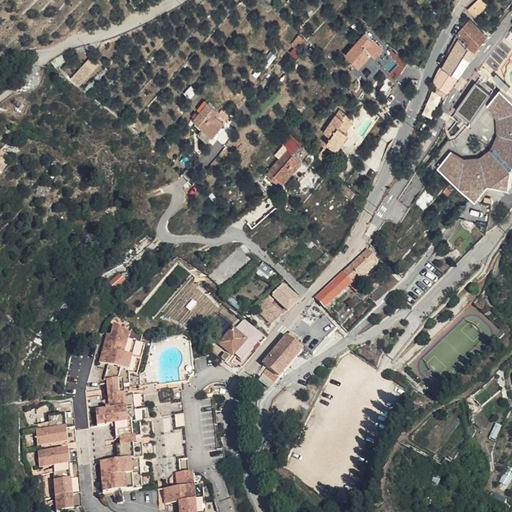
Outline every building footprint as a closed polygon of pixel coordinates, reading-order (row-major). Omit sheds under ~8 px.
[(486,0),(478,0),(470,7),(477,15),(490,3),(486,0)] [(478,46),(489,35),(472,19),(462,31),(478,46)] [(348,64),(370,84),(396,55),(367,29),(345,54),(352,60),(348,64)] [(511,33),(511,32),(486,67),(506,80),(511,85),(511,33)] [(470,58),(476,47),(463,36),(448,67),(459,72),(467,57),(470,58)] [(80,61),(66,76),(75,84),(88,69),(80,61)] [(511,103),(500,93),(488,107),(498,122),(499,132),(511,115),(511,103)] [(259,111),(264,116),(279,102),(274,96),(259,111)] [(223,107),(212,97),(196,115),(207,124),(202,131),(209,137),(232,111),(225,105),(223,107)] [(330,129),(322,138),(332,146),(336,142),(340,145),(351,134),(353,132),(347,126),(357,115),(347,106),(341,114),(340,112),(327,126),(330,129)] [(455,132),(464,120),(455,113),(448,127),(455,132)] [(473,164),(454,188),(471,198),(477,202),(489,188),(506,167),(509,164),(511,160),(511,115),(499,132),(500,139),(494,152),(492,156),(481,163),(473,164)] [(270,175),(278,182),(283,176),(287,180),(302,161),(289,150),(270,175)] [(447,159),(435,174),(454,188),(473,164),(462,166),(447,159)] [(511,171),(506,167),(489,188),(508,189),(511,171)] [(469,200),(471,198),(454,188),(469,200)] [(126,207),(117,200),(103,214),(109,219),(113,215),(116,218),(126,207)] [(417,303),(421,307),(494,235),(485,226),(473,238),(459,256),(453,266),(429,292),(417,303)] [(459,256),(473,238),(410,300),(414,304),(417,303),(429,292),(453,266),(459,256)] [(383,261),(373,250),(355,268),(362,276),(365,279),(383,261)] [(356,281),(358,280),(362,276),(355,268),(348,274),(356,281)] [(115,286),(126,280),(123,274),(112,280),(115,286)] [(356,281),(348,274),(336,285),(331,290),(321,299),(329,307),(343,294),(356,281)] [(290,284),(285,289),(279,294),(291,307),(302,297),(290,284)] [(270,295),(259,305),(277,322),(287,312),(270,295)] [(257,340),(265,346),(273,336),(249,317),(225,346),(243,361),(255,347),(253,345),(257,340)] [(135,388),(134,372),(141,372),(150,342),(130,337),(132,332),(118,323),(115,333),(112,331),(103,362),(123,368),(124,380),(113,381),(115,410),(102,411),(103,424),(120,423),(122,461),(104,462),(106,492),(115,491),(120,503),(125,502),(124,491),(144,490),(143,459),(146,459),(145,421),(140,421),(139,388),(135,388)] [(299,344),(301,342),(292,333),(290,336),(265,364),(280,377),(305,349),(299,344)] [(135,388),(139,388),(142,385),(141,372),(134,372),(135,388)] [(476,390),(481,401),(503,392),(498,381),(476,390)] [(165,476),(180,476),(193,475),(187,391),(160,392),(165,476)] [(56,428),(41,428),(42,442),(80,440),(79,411),(55,413),(56,428)] [(472,438),(452,467),(449,472),(449,473),(462,482),(464,478),(484,446),(472,438)] [(69,510),(69,511),(83,511),(79,450),(40,453),(41,467),(56,466),(59,511),(69,510)] [(197,475),(193,475),(180,476),(180,491),(168,492),(168,507),(182,506),(182,511),(206,511),(205,489),(197,489),(197,475)]
